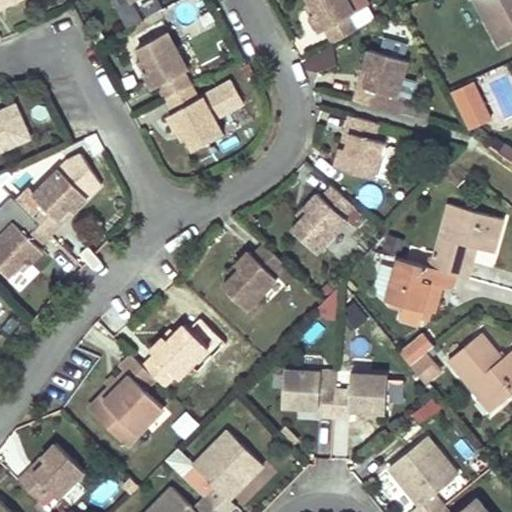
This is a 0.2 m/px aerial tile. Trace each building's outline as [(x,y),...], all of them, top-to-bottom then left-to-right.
[(0,0),(0,9),(19,0),(0,0)] [(145,20),(136,0),(129,0),(122,5),(118,8),(130,29),(145,20)] [(328,39),(354,25),(346,11),(351,9),(346,0),(306,0),(311,8),(306,11),(316,29),(321,26),(328,39)] [(511,0),(473,0),(499,47),(511,40),(511,0)] [(189,83),(183,70),(189,66),(168,28),(135,46),(145,66),(140,69),(149,88),(155,85),(162,97),(189,83)] [(330,43),(304,56),(311,71),(338,58),(330,43)] [(349,98),(381,107),(385,93),(397,96),(408,61),(364,47),(349,98)] [(511,84),(508,75),(492,82),(506,116),(511,113),(511,84)] [(451,86),(467,127),(493,117),(476,76),(451,86)] [(203,91),(196,95),(189,83),(162,97),(169,110),(164,113),(174,131),(179,128),(190,148),(224,129),(219,121),(206,97),(203,91)] [(232,83),(206,97),(219,121),(246,107),(232,83)] [(0,152),(30,138),(14,106),(0,111),(0,152)] [(366,131),(371,116),(338,107),(324,157),(368,170),(378,134),(366,131)] [(28,215),(47,233),(87,193),(99,180),(81,150),(69,160),(61,168),(31,198),(38,205),(28,215)] [(32,178),(25,170),(13,181),(20,189),(32,178)] [(348,202),(327,182),(315,195),(312,193),(299,207),(302,209),(289,223),(316,248),(342,220),(337,215),(348,202)] [(431,267),(452,273),(467,277),(476,248),(492,253),(502,219),(450,204),(431,267)] [(47,233),(28,215),(15,229),(12,227),(0,240),(0,266),(8,273),(22,258),(28,264),(40,251),(35,246),(47,233)] [(282,262),(262,241),(249,253),(247,251),(232,264),(235,267),(222,280),(248,306),(275,279),(270,274),(282,262)] [(450,281),(452,273),(431,267),(399,258),(387,299),(405,304),(420,309),(424,310),(430,311),(438,285),(448,288),(450,281)] [(420,309),(405,304),(400,319),(420,325),(424,310),(420,309)] [(151,350),(139,362),(157,380),(161,383),(173,371),(176,375),(207,345),(181,320),(168,333),(165,331),(149,347),(151,350)] [(424,334),(401,353),(410,365),(427,351),(434,346),(424,334)] [(511,397),(511,352),(502,361),(481,335),(449,361),(492,413),(511,397)] [(442,370),(427,351),(410,365),(425,383),(442,370)] [(139,362),(132,354),(120,366),(127,373),(93,406),(129,442),(162,408),(146,391),(157,380),(139,362)] [(325,370),(290,368),(287,405),(321,407),(321,414),(334,415),(336,387),(323,386),(325,370)] [(336,387),(334,415),(350,416),(350,410),(382,412),(384,374),(354,372),(353,388),(336,387)] [(189,408),(171,421),(182,436),(200,423),(189,408)] [(203,498),(217,511),(230,511),(235,508),(227,500),(260,465),(224,430),(190,464),(214,487),(203,498)] [(422,504),(413,511),(434,511),(443,505),(434,494),(458,474),(425,433),(388,463),(422,504)] [(55,440),(17,479),(38,499),(50,486),(60,495),(85,470),(55,440)] [(143,511),(217,511),(203,498),(193,509),(169,486),(143,511)] [(448,511),(443,505),(434,511),(489,511),(477,497),(458,511),(448,511)] [(14,511),(0,498),(0,511),(14,511)]
